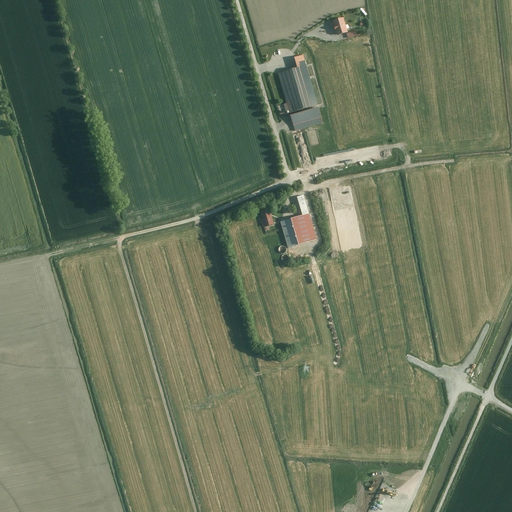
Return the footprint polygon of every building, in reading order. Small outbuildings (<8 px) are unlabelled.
[(348,31),(343,17),(333,20),(334,25),(333,25),(335,31),(336,31),(337,34),(348,31)] [(321,115),(305,61),(295,64),(296,69),(279,74),(293,123),(321,115)] [(283,104),(277,106),(279,115),(285,114),(283,104)] [(318,241),(306,195),(298,197),(303,216),(282,222),(289,249),(318,241)] [(275,223),(269,209),(261,212),(265,220),(261,222),(263,228),(275,223)]
